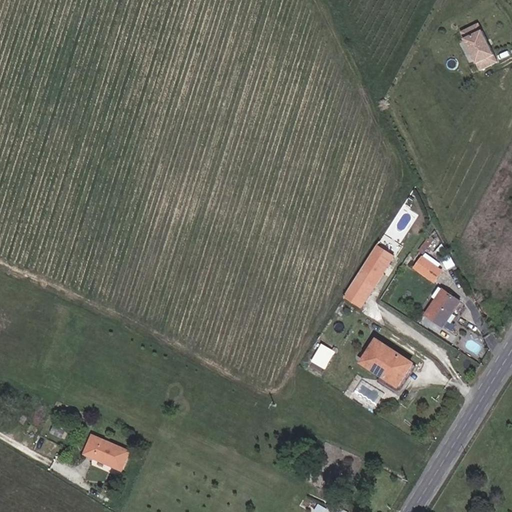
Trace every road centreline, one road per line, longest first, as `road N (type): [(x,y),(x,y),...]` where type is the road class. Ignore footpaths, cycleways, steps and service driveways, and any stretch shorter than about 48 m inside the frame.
road 1 (secondary): [(511,348),(411,511)]
road 2 (unknown): [(488,386),(383,305)]
